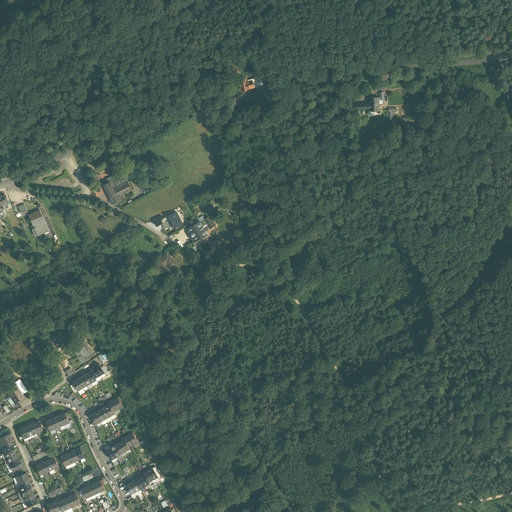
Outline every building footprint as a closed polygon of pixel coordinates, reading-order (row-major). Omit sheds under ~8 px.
[(263,76),(252,79),(252,80),(253,80),(255,87),(256,86),(264,84),(263,76)] [(252,79),(248,80),(247,77),(240,79),(243,90),(255,87),(253,80),(252,80),(252,79)] [(264,84),(256,86),(257,93),(266,91),(264,84)] [(369,98),(369,103),(362,103),(362,109),(370,109),(370,111),(379,111),(379,100),(379,97),(369,98)] [(396,107),(388,107),(389,111),(389,120),(392,120),(392,111),(397,111),(396,107)] [(128,161),(131,167),(136,164),(133,158),(128,161)] [(129,182),(124,173),(109,181),(110,183),(103,186),(107,193),(109,196),(113,205),(118,203),(118,204),(123,202),(122,199),(121,196),(124,194),(135,189),(131,181),(129,182)] [(25,204),(18,206),(21,213),(28,210),(25,204)] [(44,218),(40,210),(30,215),(39,235),(49,230),(44,218)] [(162,218),(161,219),(162,223),(165,229),(173,225),(174,228),(183,224),(181,220),(176,211),(162,218)] [(161,216),(153,220),(156,226),(162,223),(161,219),(162,218),(161,216)] [(217,226),(211,216),(205,219),(209,226),(211,229),(217,226)] [(201,223),(200,222),(194,225),(189,228),(189,229),(191,233),(189,234),(191,239),(194,238),(195,237),(197,242),(205,237),(203,233),(206,232),(204,228),(201,223)] [(177,264),(167,253),(159,261),(162,264),(165,262),(172,269),(177,264)] [(90,350),(84,341),(76,346),(77,346),(79,350),(81,351),(82,350),(84,354),(82,355),(82,354),(77,357),(81,363),(89,358),(88,356),(93,353),(91,349),(90,350)] [(91,372),(73,382),(74,384),(76,389),(78,391),(82,388),(96,380),(96,378),(100,376),(104,373),(101,368),(99,364),(89,370),(91,372)] [(108,373),(104,366),(101,368),(104,373),(100,376),(101,379),(101,378),(106,376),(105,374),(108,373)] [(15,386),(6,392),(10,397),(15,404),(18,402),(23,398),(15,386)] [(15,404),(10,397),(6,399),(11,406),(15,404)] [(108,406),(91,416),(96,425),(101,421),(103,425),(108,422),(106,419),(114,414),(113,412),(122,407),(117,398),(107,404),(108,406)] [(7,413),(10,411),(6,404),(0,408),(0,413),(6,410),(7,413)] [(64,414),(45,423),(49,431),(68,423),(64,414)] [(38,421),(19,430),(23,439),(42,431),(38,421)] [(124,441),(106,451),(111,460),(116,457),(121,454),(129,449),(128,448),(138,442),(133,433),(123,439),(124,441)] [(8,434),(0,437),(0,440),(1,443),(3,448),(2,449),(10,468),(19,464),(11,445),(12,444),(8,434)] [(79,448),(60,457),(64,466),(83,458),(79,448)] [(54,458),(35,467),(39,476),(58,467),(54,458)] [(19,464),(10,468),(12,473),(14,472),(13,472),(21,469),(19,464)] [(144,475),(125,486),(130,495),(135,492),(149,484),(151,486),(160,481),(159,479),(161,477),(155,467),(143,474),(144,475)] [(23,474),(16,477),(20,487),(18,488),(20,493),(22,497),(22,498),(23,498),(25,502),(24,502),(25,502),(27,507),(36,503),(28,484),(29,483),(25,473),(23,474)] [(99,481),(80,490),(84,499),(104,490),(99,481)] [(55,501),(46,505),(48,511),(55,511),(59,510),(60,511),(80,503),(76,494),(56,503),(55,501)]
